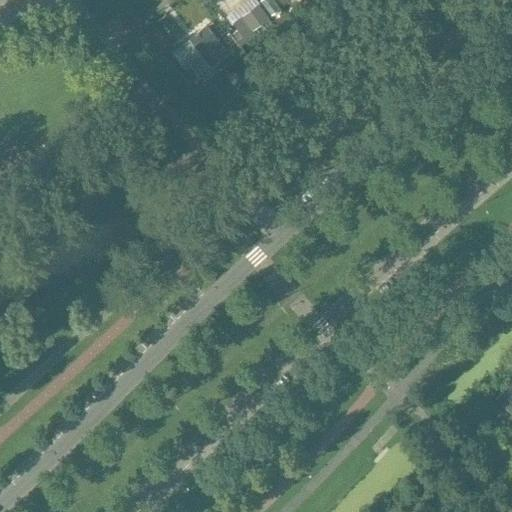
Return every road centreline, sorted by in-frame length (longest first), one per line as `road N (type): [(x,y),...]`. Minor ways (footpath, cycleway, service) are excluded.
road 1 (secondary): [(511,61),(280,233),(0,505)]
road 2 (secondary): [(125,511),(511,155)]
